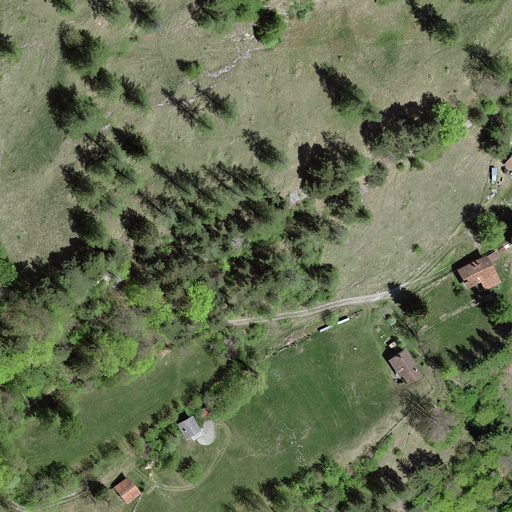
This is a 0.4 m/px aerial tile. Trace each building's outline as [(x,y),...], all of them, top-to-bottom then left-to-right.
[(511,150),(502,167),(511,172),(511,150)] [(485,258),(454,273),(463,291),(477,283),(483,294),(499,286),(485,258)] [(402,351),(385,362),(402,388),(418,378),(402,351)] [(192,418),(175,427),(182,442),(199,434),(192,418)] [(126,480),(112,492),(126,508),(139,496),(126,480)]
